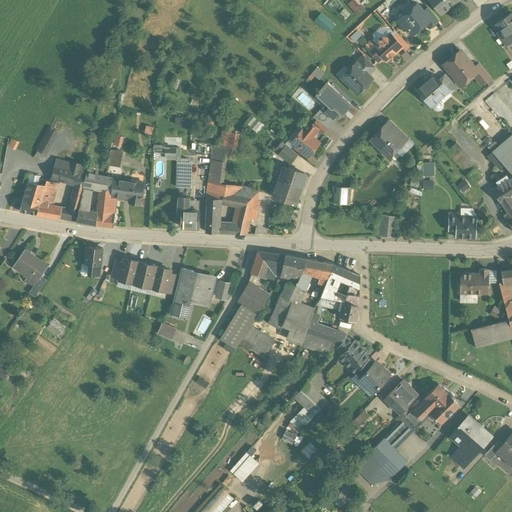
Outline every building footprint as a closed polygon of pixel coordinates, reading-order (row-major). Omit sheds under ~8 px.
[(363,11),(352,0),(347,5),(353,11),(357,15),(363,11)] [(457,0),(429,0),(440,14),(457,0)] [(423,11),(417,4),(405,13),(405,17),(401,21),(400,25),(402,27),(406,28),(412,35),(419,29),(418,28),(424,23),(429,19),(422,11),(423,11)] [(438,20),(428,7),(423,11),(422,11),(429,19),(424,23),(428,29),(438,20)] [(505,10),(495,15),(497,20),(508,14),(505,10)] [(312,20),(327,33),(333,25),(318,12),(312,20)] [(511,13),(507,17),(506,16),(496,23),(502,31),(508,39),(511,37),(511,36),(511,13)] [(502,31),(497,35),(505,45),(511,39),(511,38),(511,37),(508,39),(502,31)] [(390,33),(386,37),(378,36),(378,44),(369,51),(378,61),(382,57),(385,60),(396,50),(397,49),(391,43),(395,40),(392,36),(390,33)] [(409,46),(397,33),(392,36),(395,40),(391,43),(397,49),(396,50),(400,54),(409,46)] [(461,51),(443,65),(459,84),(475,70),(476,70),(474,67),(461,51)] [(375,67),(363,55),(356,62),(367,74),(375,67)] [(367,74),(356,62),(346,72),(349,74),(343,80),(356,93),(357,92),(361,92),(364,89),(364,86),(365,85),(362,82),(369,76),(367,74)] [(490,77),(479,63),(474,67),(476,70),(475,70),(477,72),(475,74),(482,83),(490,77)] [(439,80),(434,74),(416,90),(430,105),(447,91),(448,90),(439,80)] [(457,87),(445,74),(439,80),(448,90),(447,91),(450,94),(457,87)] [(350,105),(326,83),(317,94),(326,103),(322,107),(333,118),(333,117),(339,111),(342,114),(350,105)] [(443,106),(442,104),(452,96),(450,94),(447,91),(430,105),(435,111),(437,111),(438,111),(440,111),(441,110),(442,109),(442,108),(443,106)] [(322,107),(313,117),(316,119),(327,128),(336,119),(333,117),(333,118),(322,107)] [(245,124),(256,133),(262,125),(252,116),(245,124)] [(327,128),(316,119),(312,125),(318,129),(323,134),(327,128)] [(397,127),(390,120),(385,125),(392,132),(397,127)] [(312,125),(309,122),(302,130),(311,137),(318,129),(312,125)] [(199,125),(188,123),(187,132),(197,134),(199,125)] [(384,125),(385,126),(372,139),(371,138),(371,139),(382,150),(382,151),(385,154),(386,154),(388,156),(402,142),(392,132),(385,125),(384,125)] [(58,131),(49,126),(45,135),(53,139),(58,131)] [(407,137),(397,127),(392,132),(402,142),(407,137)] [(311,137),(302,130),(292,142),(296,145),(309,154),(309,155),(319,143),(311,137)] [(511,134),(492,151),(504,165),(511,173),(511,134)] [(53,139),(45,135),(36,150),(44,154),(53,139)] [(124,138),(116,136),(114,145),(122,147),(124,138)] [(12,138),(7,146),(16,151),(21,143),(12,138)] [(478,164),(455,142),(445,153),(467,174),(474,168),(478,164)] [(163,160),(179,159),(179,147),(161,148),(161,144),(151,144),(152,153),(163,153),(163,160)] [(228,147),(213,144),(213,152),(227,154),(228,147)] [(292,150),(286,145),(279,154),(289,163),(297,154),(292,150)] [(309,154),(296,145),(292,150),(297,154),(304,160),(309,154)] [(44,154),(36,150),(33,157),(41,161),(44,154)] [(122,154),(110,151),(106,165),(119,168),(122,154)] [(227,154),(213,152),(212,160),(225,163),(227,154)] [(4,169),(11,170),(14,154),(6,153),(6,155),(4,169)] [(88,168),(56,159),(51,178),(57,180),(74,185),(75,185),(82,187),(83,186),(85,176),(88,168)] [(225,163),(212,160),(209,182),(222,184),(225,163)] [(189,162),(177,162),(176,187),(190,188),(191,179),(188,179),(189,162)] [(436,165),(424,165),(424,177),(436,176),(436,165)] [(511,173),(504,165),(499,169),(509,180),(493,190),(508,213),(509,214),(511,211),(511,199),(510,197),(511,196),(511,173)] [(305,174),(284,166),(274,196),(294,203),(305,174)] [(467,174),(467,175),(476,183),(481,178),(483,177),(474,168),(467,174)] [(112,178),(92,175),(92,178),(90,188),(99,189),(111,191),(112,178)] [(85,176),(83,186),(90,188),(92,178),(85,176)] [(143,182),(112,178),(111,191),(110,196),(116,196),(128,198),(128,202),(140,204),(143,182)] [(39,184),(28,182),(19,211),(36,214),(39,203),(44,186),(46,180),(40,179),(39,184)] [(50,181),(46,180),(44,186),(55,189),(57,182),(50,181)] [(222,184),(209,182),(207,199),(219,200),(219,202),(238,205),(233,224),(226,223),(226,234),(245,235),(247,227),(250,216),(256,217),(259,200),(251,199),(253,189),(222,184)] [(82,187),(75,185),(69,210),(61,209),(58,218),(75,222),(83,188),(82,187)] [(44,186),(39,203),(50,206),(55,189),(44,186)] [(82,196),(87,196),(90,188),(83,186),(82,187),(83,188),(84,188),(82,196)] [(349,188),(333,186),(333,202),(345,202),(345,203),(347,203),(349,188)] [(111,191),(99,189),(97,212),(108,213),(110,201),(110,196),(111,191)] [(82,196),(79,209),(88,210),(89,204),(87,204),(87,202),(86,202),(87,196),(82,196)] [(199,211),(188,210),(189,197),(178,197),(178,215),(181,215),(181,221),(181,227),(198,228),(199,211)] [(219,200),(207,199),(206,232),(217,233),(218,223),(219,202),(219,200)] [(50,206),(39,203),(36,214),(50,217),(53,207),(50,206)] [(61,209),(53,207),(50,217),(58,218),(61,209)] [(79,209),(76,222),(96,225),(97,212),(88,210),(79,209)] [(108,213),(97,212),(96,225),(113,227),(114,217),(109,216),(109,213),(108,213)] [(395,217),(379,215),(376,237),(392,236),(394,223),(395,217)] [(476,217),(455,216),(455,230),(455,237),(475,238),(476,238),(476,217)] [(226,223),(218,223),(217,233),(226,234),(226,223)] [(260,230),(247,227),(245,235),(260,235),(260,230)] [(102,248),(86,246),(84,263),(89,263),(100,265),(102,248)] [(48,265),(25,250),(15,264),(31,275),(28,279),(35,284),(41,275),(48,265)] [(262,270),(268,253),(257,252),(250,274),(266,278),(267,272),(262,270)] [(285,255),(268,253),(262,270),(267,272),(280,275),(283,264),(285,255)] [(294,257),(285,255),(283,264),(292,266),(294,257)] [(306,259),(294,257),(292,266),(290,274),(300,276),(306,259)] [(138,261),(124,258),(124,262),(120,278),(119,279),(133,282),(138,261)] [(316,261),(306,259),(300,276),(299,282),(296,287),(305,290),(309,283),(313,271),(316,261)] [(124,262),(116,260),(113,276),(120,278),(124,262)] [(157,266),(138,261),(133,282),(152,287),(157,266)] [(325,263),(316,261),(313,271),(321,273),(325,263)] [(100,265),(89,263),(88,274),(99,276),(100,265)] [(331,264),(325,263),(321,273),(323,273),(322,277),(327,279),(331,264)] [(292,266),(283,264),(280,275),(289,278),(290,274),(292,266)] [(345,269),(333,264),(327,281),(337,285),(339,280),(341,280),(345,269)] [(171,270),(157,266),(152,287),(166,291),(170,274),(171,270)] [(193,270),(183,268),(175,300),(190,304),(192,295),(209,299),(215,278),(193,272),(193,270)] [(353,273),(345,269),(341,280),(350,283),(351,280),(353,273)] [(488,269),(479,269),(479,273),(479,282),(488,283),(488,269)] [(511,269),(511,270),(500,271),(503,283),(511,281),(511,269)] [(359,275),(353,273),(351,280),(350,283),(347,291),(351,292),(349,303),(359,305),(359,276),(359,275)] [(488,283),(479,282),(479,273),(460,273),(460,294),(483,294),(488,294),(488,283)] [(176,275),(170,274),(166,291),(171,292),(176,275)] [(41,275),(35,284),(30,292),(35,295),(46,278),(41,275)] [(299,301),(291,298),(296,288),(296,287),(299,282),(288,279),(287,279),(269,323),(282,327),(279,333),(289,337),(287,342),(300,347),(301,345),(303,339),(306,332),(307,326),(285,318),(287,313),(292,301),(298,303),(299,301)] [(229,284),(220,281),(216,296),(226,299),(229,284)] [(250,326),(270,293),(250,281),(238,302),(242,305),(221,339),(236,348),(240,342),(250,326)] [(337,285),(327,281),(321,296),(332,299),(337,285)] [(296,287),(296,288),(291,298),(299,301),(305,290),(296,287)] [(483,294),(460,294),(460,303),(483,304),(483,294)] [(511,300),(509,295),(502,296),(509,320),(510,326),(511,332),(511,300)] [(321,296),(319,299),(317,303),(329,307),(333,299),(332,299),(321,296)] [(314,298),(309,308),(314,309),(317,303),(319,299),(314,298)] [(187,317),(190,304),(175,300),(172,313),(187,317)] [(309,308),(298,303),(292,301),(287,313),(309,321),(311,316),(314,309),(309,308)] [(344,302),(343,301),(339,317),(356,321),(359,305),(349,303),(344,302)] [(307,326),(309,321),(287,313),(285,318),(307,326)] [(311,316),(309,321),(320,325),(321,320),(311,316)] [(65,327),(53,318),(47,327),(59,336),(65,327)] [(509,320),(501,322),(470,330),(475,348),(511,338),(511,335),(510,326),(509,320)] [(320,325),(309,321),(307,326),(306,332),(319,337),(323,326),(320,325)] [(175,330),(162,325),(160,333),(173,338),(175,330)] [(276,339),(250,326),(240,342),(265,358),(276,339)] [(323,326),(319,337),(306,332),(303,339),(315,343),(321,345),(324,346),(331,329),(323,326)] [(346,335),(331,329),(324,346),(333,349),(346,335)] [(346,336),(335,349),(340,354),(352,342),(346,337),(346,336)] [(315,343),(303,339),(301,345),(312,350),(315,343)] [(365,351),(354,341),(354,340),(352,342),(340,354),(352,365),(349,368),(354,373),(355,374),(369,359),(368,358),(364,354),(366,352),(365,351)] [(328,356),(333,349),(324,346),(321,345),(318,352),(328,356)] [(369,359),(355,374),(360,378),(374,363),(369,359)] [(4,361),(0,367),(11,375),(16,369),(4,361)] [(374,363),(360,378),(369,388),(371,386),(375,390),(390,375),(382,368),(381,369),(374,363)] [(320,394),(307,382),(302,388),(294,397),(305,407),(314,416),(327,401),(320,394)] [(408,389),(400,382),(386,396),(401,412),(418,395),(410,387),(408,389)] [(447,393),(438,384),(425,396),(435,406),(447,393)] [(435,406),(430,410),(442,422),(448,416),(449,416),(452,412),(453,411),(459,405),(453,399),(454,398),(454,395),(451,393),(448,393),(447,393),(435,406)] [(435,406),(425,396),(419,402),(429,412),(430,410),(435,406)] [(419,402),(410,412),(419,422),(429,412),(419,402)] [(300,430),(314,416),(305,407),(291,421),(300,430)] [(363,411),(352,422),(358,427),(369,416),(363,411)] [(419,422),(410,412),(405,416),(415,426),(419,422)] [(405,416),(384,438),(394,448),(415,426),(405,416)] [(480,427),(468,416),(454,432),(464,441),(460,446),(470,455),(473,457),(489,438),(478,429),(480,427)] [(511,432),(497,449),(495,451),(496,452),(511,465),(511,432)] [(384,438),(367,455),(391,478),(407,461),(394,448),(384,438)] [(460,446),(450,457),(460,466),(470,455),(460,446)] [(493,446),(484,456),(489,460),(496,452),(495,451),(497,449),(493,446)] [(391,478),(367,455),(354,468),(373,486),(377,482),(391,478)] [(244,481),(259,464),(250,456),(235,473),(244,481)] [(340,487),(336,499),(343,502),(348,490),(340,487)] [(468,495),(474,500),(481,492),(475,487),(468,495)] [(222,511),(234,500),(224,491),(204,511),(222,511)]
